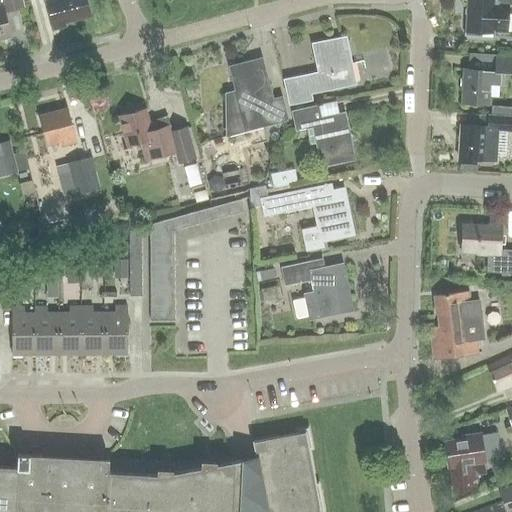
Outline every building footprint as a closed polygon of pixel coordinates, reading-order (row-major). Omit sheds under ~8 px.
[(0,0),(0,39),(10,37),(3,12),(23,7),(21,0),(0,0)] [(63,22),(89,15),(85,0),(47,0),(46,1),(53,29),(64,26),(63,22)] [(511,0),(498,0),(498,3),(494,3),(493,0),(466,0),(466,20),(465,20),(464,36),(481,37),(481,32),(507,33),(508,5),(511,4),(511,0)] [(333,41),(314,45),(321,74),(284,82),(289,106),(310,101),(308,92),(353,82),(346,49),(335,51),(333,41)] [(490,71),(478,70),(463,69),(462,102),(466,103),(466,110),(476,111),(476,103),(488,104),(489,84),(504,85),(505,73),(511,73),(511,56),(491,55),(490,71)] [(231,68),(237,92),(227,94),(227,136),(288,121),(282,96),(271,99),(260,60),(231,68)] [(310,145),(314,144),(320,168),(353,161),(342,114),(322,119),(318,105),(290,111),(295,131),(306,128),(310,145)] [(76,143),(67,108),(38,115),(46,146),(59,143),(60,147),(76,143)] [(149,122),(145,109),(118,116),(127,146),(141,142),(146,161),(176,152),(179,163),(195,158),(187,127),(171,132),(170,126),(157,129),(154,120),(149,122)] [(511,117),(487,116),(486,127),(460,125),(458,158),(495,160),(497,129),(511,129),(511,117)] [(0,143),(0,171),(3,171),(4,174),(16,171),(8,142),(0,143)] [(92,157),(67,163),(71,179),(62,181),(66,197),(74,195),(100,189),(92,157)] [(200,161),(186,164),(191,192),(205,189),(200,161)] [(295,183),(292,170),(274,174),(268,175),(270,183),(266,184),(267,189),(276,187),(295,183)] [(312,206),(316,227),(300,230),(305,252),(324,248),(322,241),(353,235),(344,189),(332,192),(330,183),(308,187),(308,185),(258,196),(263,217),(312,206)] [(244,211),(241,199),(150,224),(150,321),(175,321),(174,230),(244,211)] [(488,271),(500,271),(511,271),(511,248),(501,248),(501,223),(489,223),(489,225),(462,224),(462,250),(477,250),(477,253),(488,253),(488,271)] [(139,296),(139,231),(127,231),(128,296),(139,296)] [(342,266),(321,270),(319,259),(281,267),(285,285),(312,280),(314,293),(307,295),(307,297),(293,300),(297,318),(311,315),(311,317),(351,309),(342,266)] [(273,280),(271,268),(254,272),(256,284),(273,280)] [(477,353),(475,341),(484,340),(479,300),(469,301),(468,291),(435,294),(438,324),(430,325),(434,358),(477,353)] [(58,354),(82,353),(81,306),(71,307),(71,312),(58,312),(58,354)] [(105,353),(104,312),(94,312),(93,306),(81,306),(82,353),(105,353)] [(104,312),(105,353),(128,353),(127,306),(117,306),(117,312),(104,312)] [(36,354),(36,313),(25,313),(25,307),(12,307),(12,354),(36,354)] [(58,354),(58,312),(48,313),(48,307),(36,307),(36,313),(36,354),(58,354)] [(511,352),(486,364),(496,388),(511,380),(511,352)] [(323,511),(318,483),(314,483),(308,448),(312,448),(308,427),(297,429),(297,433),(254,441),(256,457),(234,461),(230,511),(323,511)] [(484,460),(480,434),(480,433),(468,435),(469,439),(445,442),(448,466),(449,466),(453,492),(478,488),(476,475),(485,474),(483,461),(484,460)] [(0,511),(230,511),(234,461),(157,475),(157,474),(108,472),(109,459),(42,455),(17,454),(16,467),(0,466),(0,511)] [(508,511),(511,510),(511,483),(497,489),(501,500),(471,511),(508,511)]
